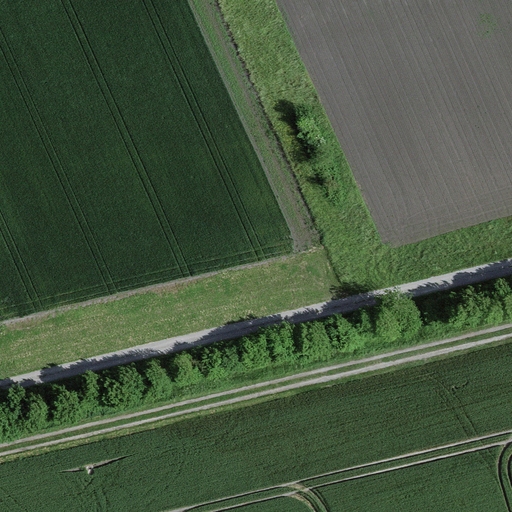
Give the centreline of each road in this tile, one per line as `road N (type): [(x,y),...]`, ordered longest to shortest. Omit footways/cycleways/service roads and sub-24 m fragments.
road 1 (track): [(0,460),(511,337)]
road 2 (track): [(511,266),(0,388)]
